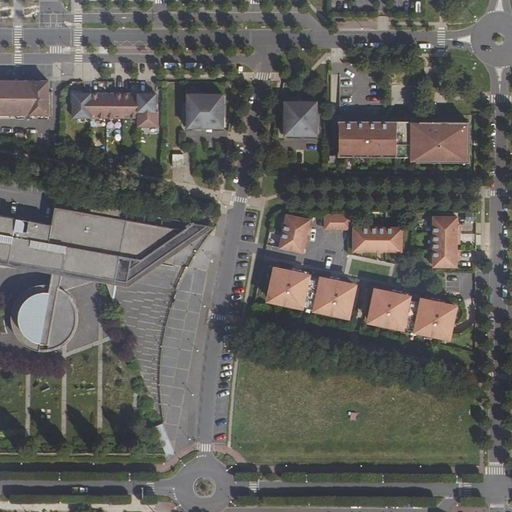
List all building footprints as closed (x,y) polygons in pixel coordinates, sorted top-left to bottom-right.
[(48,119),(48,81),(0,80),(0,118),(12,118),(12,115),(16,115),(16,118),(48,119)] [(156,94),(73,94),(73,111),(138,111),(138,120),(158,120),(158,111),(156,111),(156,94)] [(189,128),(223,128),(223,104),(224,95),(222,95),(189,94),(188,94),(188,102),(187,128),(189,128)] [(284,135),(317,136),(317,102),(285,102),(284,135)] [(368,123),(339,122),(339,157),(417,157),(417,162),(469,163),(470,137),(469,137),(469,122),(368,121),(368,123)] [(291,139),(294,150),(305,147),(301,136),(291,139)] [(174,167),(186,167),(187,154),(175,153),(174,167)] [(0,266),(44,267),(53,268),(100,277),(107,278),(117,280),(121,256),(124,242),(161,248),(192,221),(92,204),(90,212),(55,206),(52,224),(32,221),(33,218),(30,217),(29,220),(0,215),(0,266)] [(283,246),(306,251),(312,218),(289,213),(283,246)] [(326,229),(350,229),(350,215),(326,215),(326,229)] [(433,267),(457,267),(457,258),(459,258),(459,251),(457,251),(457,241),(459,241),(460,227),(457,227),(457,218),(434,217),(433,267)] [(116,287),(113,302),(208,224),(192,221),(161,248),(146,261),(116,287)] [(354,251),(402,251),(402,228),(354,228),(354,251)] [(121,256),(146,261),(161,248),(124,242),(121,256)] [(42,338),(50,339),(49,349),(52,349),(54,348),(57,348),(59,347),(61,345),(63,344),(65,343),(67,341),(69,339),(70,337),(72,335),(73,333),(74,331),(75,329),(76,326),(76,324),(77,321),(77,319),(77,316),(79,316),(79,315),(79,312),(78,310),(77,307),(76,305),(76,304),(74,301),(73,299),(71,297),(70,295),(68,293),(66,292),(64,290),(62,289),(60,288),(100,277),(53,268),(50,287),(47,287),(45,287),(43,287),(40,288),(38,288),(36,299),(31,298),(31,301),(29,302),(27,303),(26,305),(24,307),(23,309),(22,312),(21,314),(21,317),(21,319),(21,322),(21,324),(22,326),(23,329),(25,331),(26,333),(26,335),(30,336),(29,344),(29,345),(31,346),(33,347),(35,348),(38,349),(41,349),(42,338)] [(325,280),(310,278),(311,273),(288,269),(288,271),(278,269),(272,295),(282,297),(282,300),(304,305),(304,304),(319,307),(319,308),(341,313),(342,310),(352,312),(358,286),(347,284),(348,281),(325,277),(325,280)] [(106,283),(113,302),(116,287),(117,280),(107,278),(106,283)] [(425,302),(410,299),(411,295),(389,290),(388,292),(378,290),(373,317),(383,319),(382,321),(405,326),(405,325),(419,328),(419,329),(442,334),(442,331),(452,334),(458,307),(448,305),(448,303),(426,298),(425,302)] [(166,454),(175,455),(164,424),(156,427),(166,454)]
